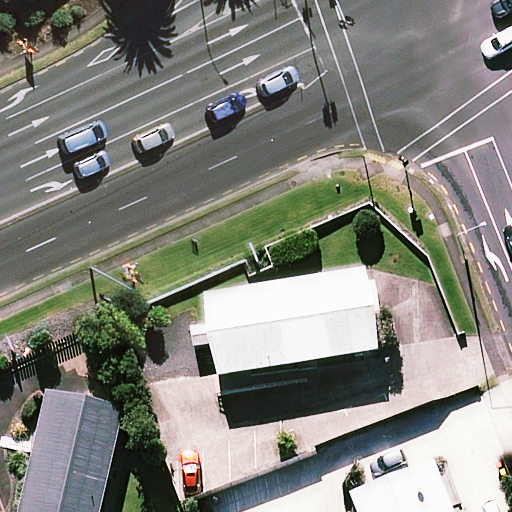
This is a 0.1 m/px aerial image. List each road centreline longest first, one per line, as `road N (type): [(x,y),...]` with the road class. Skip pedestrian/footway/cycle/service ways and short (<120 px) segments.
road 1 (secondary): [(452,44),(282,138),(0,263)]
road 2 (secondary): [(0,172),(360,0)]
road 3 (tertiary): [(452,44),(511,187)]
